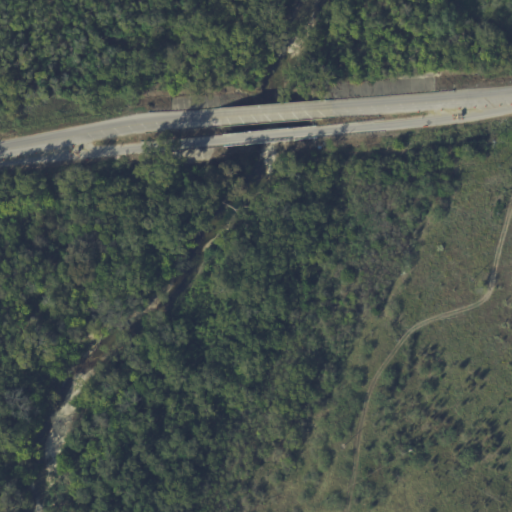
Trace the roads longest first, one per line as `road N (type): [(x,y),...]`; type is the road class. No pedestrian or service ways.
road 1 (tertiary): [(226,113),(0,146)]
road 2 (tertiary): [(0,157),(225,139)]
road 3 (tertiary): [(310,131),(511,104)]
road 4 (tertiary): [(511,91),(321,105)]
